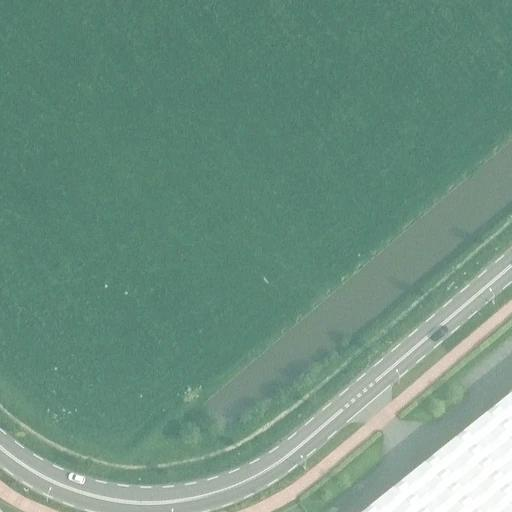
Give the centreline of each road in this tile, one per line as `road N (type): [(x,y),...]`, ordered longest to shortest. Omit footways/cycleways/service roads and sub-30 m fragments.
road 1 (unknown): [(511,216),(257,432),(211,454),(161,465),(101,462),(48,443),(0,410)]
road 2 (secondary): [(0,445),(93,493),(164,498),(223,487),(277,461),(511,259)]
